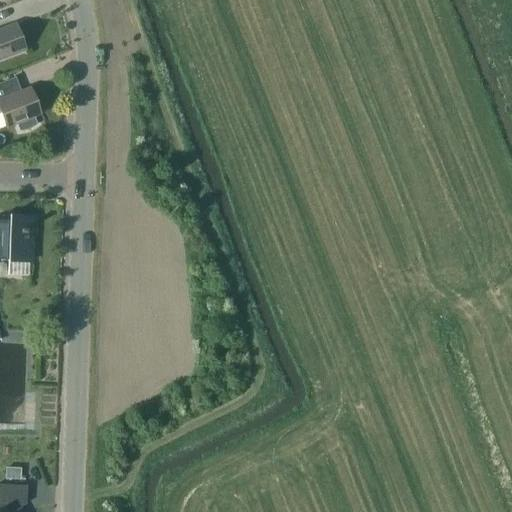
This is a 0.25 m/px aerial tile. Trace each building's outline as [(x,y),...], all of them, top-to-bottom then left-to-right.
[(0,29),(0,58),(23,49),(14,25),(0,29)] [(0,99),(0,115),(4,127),(15,123),(18,131),(21,130),(23,130),(25,129),(27,129),(31,127),(33,125),(35,124),(32,116),(38,113),(28,89),(0,99)] [(35,234),(36,215),(8,214),(8,220),(0,219),(0,257),(8,258),(8,260),(30,261),(31,233),(35,234)] [(4,468),(3,479),(19,480),(19,468),(4,468)] [(0,511),(9,511),(24,504),(25,486),(0,484),(0,511)]
